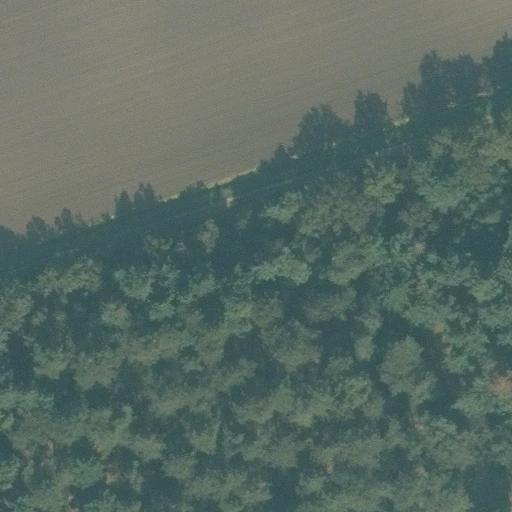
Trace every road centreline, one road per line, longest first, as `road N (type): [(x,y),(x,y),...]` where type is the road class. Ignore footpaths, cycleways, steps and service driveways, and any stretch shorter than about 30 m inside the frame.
road 1 (track): [(326,175),(0,285)]
road 2 (track): [(482,478),(480,457),(391,308),(326,175)]
road 3 (track): [(511,113),(326,175)]
